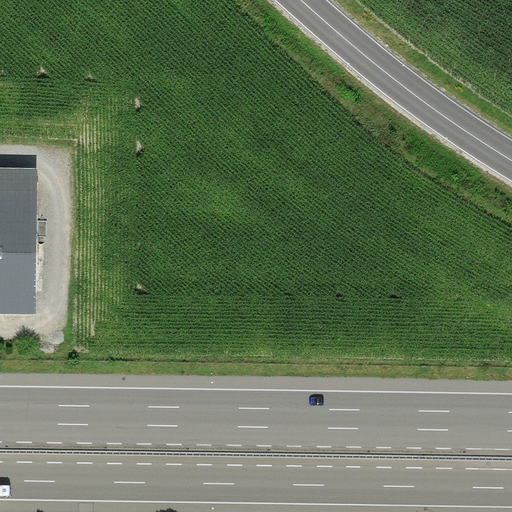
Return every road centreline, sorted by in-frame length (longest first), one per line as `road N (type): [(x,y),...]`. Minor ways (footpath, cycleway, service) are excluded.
road 1 (motorway): [(0,480),(511,488)]
road 2 (motorway): [(511,421),(0,414)]
road 3 (primary): [(295,0),(440,118),(511,161)]
road 4 (track): [(0,330),(58,331),(59,159)]
